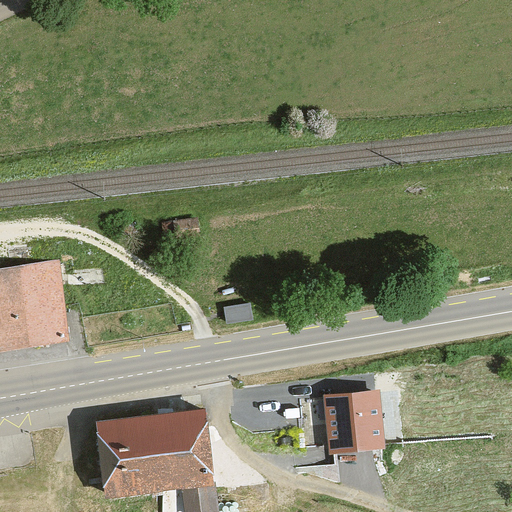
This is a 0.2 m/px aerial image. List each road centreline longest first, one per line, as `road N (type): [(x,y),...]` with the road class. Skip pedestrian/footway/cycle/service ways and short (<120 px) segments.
road 1 (primary): [(511,307),(0,397)]
road 2 (track): [(211,361),(228,424),(254,447),(438,511)]
